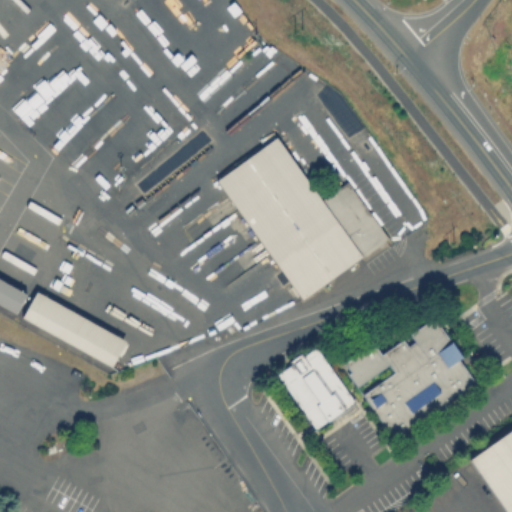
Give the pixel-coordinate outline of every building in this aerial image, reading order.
[(215,180),(275,137),(319,200),(344,182),(384,240),(300,300),(215,180)] [(12,316),(0,308),(0,282),(24,296),(12,316)] [(111,370),(21,317),(35,293),(125,346),(111,370)] [(394,374),(387,365),(356,389),(338,366),(370,342),(381,356),(402,341),(407,348),(415,342),(409,335),(431,318),(448,340),(442,345),(445,348),(452,343),(463,358),(456,363),(473,385),(396,443),(362,398),(394,374)] [(352,404),(315,431),(276,378),(313,350),(352,404)] [(511,431),(511,511),(506,511),(470,461),(511,431)]
